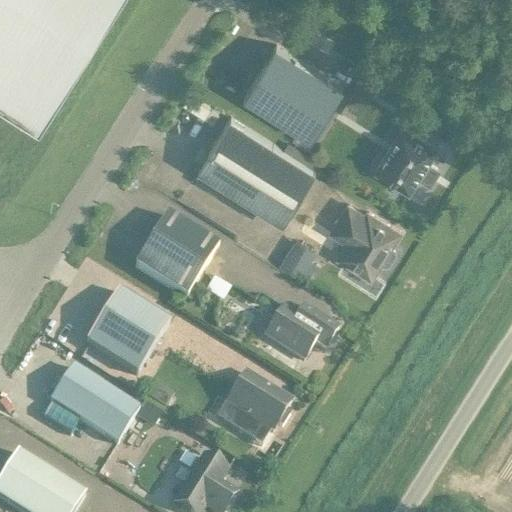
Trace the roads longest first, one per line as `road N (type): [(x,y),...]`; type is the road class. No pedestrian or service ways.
road 1 (unclassified): [(21,292),(206,0)]
road 2 (unclassified): [(404,511),(511,342)]
